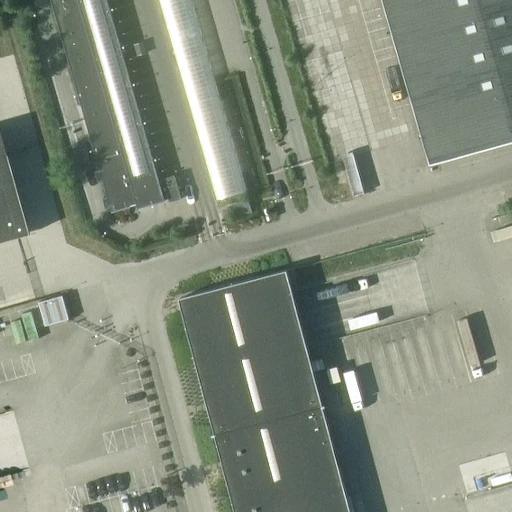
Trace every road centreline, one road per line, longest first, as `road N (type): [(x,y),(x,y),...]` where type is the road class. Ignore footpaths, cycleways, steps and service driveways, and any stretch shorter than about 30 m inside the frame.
road 1 (unclassified): [(198,511),(149,320),(150,285),(166,269),(511,169)]
road 2 (unknown): [(409,511),(386,433),(388,400),(418,365),(511,337)]
